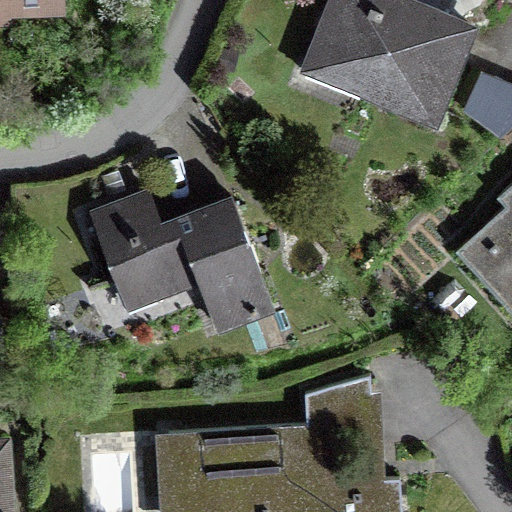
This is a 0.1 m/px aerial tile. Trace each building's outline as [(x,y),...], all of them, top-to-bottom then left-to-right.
[(0,0),(0,20),(12,20),(12,10),(66,9),(65,0),(0,0)] [(479,17),(434,0),(323,0),(298,66),(306,70),(302,82),(356,103),(361,90),(438,121),(479,17)] [(511,122),(511,78),(481,66),(463,107),(501,133),(511,122)] [(217,324),(275,303),(231,187),(162,213),(150,180),(128,189),(119,165),(102,171),(111,195),(88,203),(127,306),(200,279),(217,324)] [(456,245),(511,306),(511,177),(496,192),(505,201),(456,245)] [(402,511),(401,472),(386,473),(381,385),(371,385),(370,369),(305,388),(306,418),(154,427),(158,511),(402,511)] [(0,511),(17,511),(13,429),(0,430),(0,511)]
